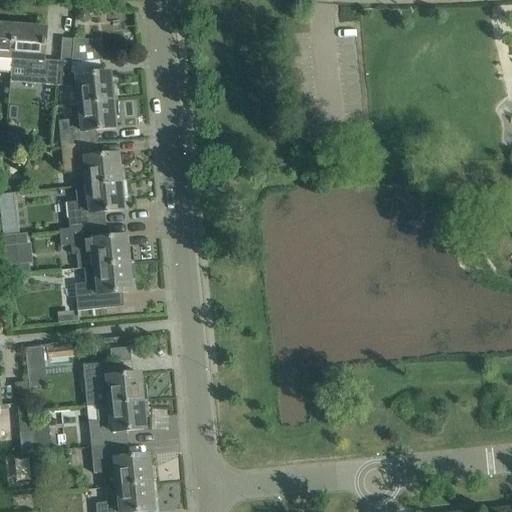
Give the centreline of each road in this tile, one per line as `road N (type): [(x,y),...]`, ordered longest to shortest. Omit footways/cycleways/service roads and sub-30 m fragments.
road 1 (residential): [(207,489),(159,0)]
road 2 (residential): [(207,489),(376,473)]
road 3 (residential): [(376,473),(511,460)]
